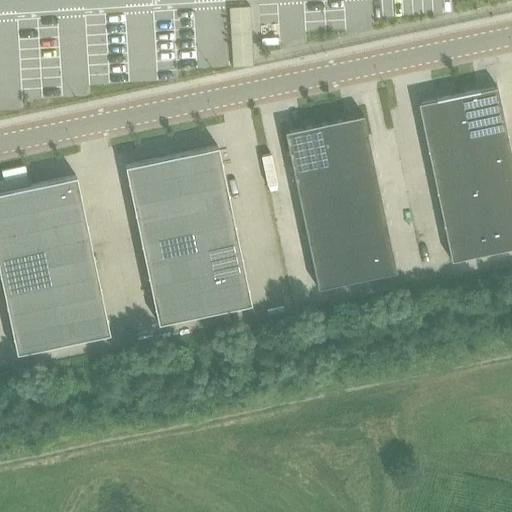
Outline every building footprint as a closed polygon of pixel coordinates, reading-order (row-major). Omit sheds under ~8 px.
[(458,94),(467,141),(506,133),(497,86),(458,94)] [(458,94),(419,102),(428,149),(467,141),(458,94)] [(362,114),(323,122),(332,161),(371,153),(362,114)] [(323,122),(284,130),(293,169),(332,161),(323,122)] [(506,133),(467,141),(471,160),(510,152),(506,133)] [(467,141),(428,149),(432,168),(471,160),(467,141)] [(218,145),(171,154),(177,186),(224,176),(218,145)] [(511,161),(510,152),(471,160),(475,180),(511,172),(511,161)] [(371,153),(332,161),(336,180),(375,172),(371,153)] [(171,154),(124,164),(130,196),(177,186),(171,154)] [(471,160),(432,168),(436,188),(475,180),(471,160)] [(332,161),(293,169),(297,189),(336,180),(332,161)] [(375,172),(336,180),(340,200),(379,192),(375,172)] [(511,172),(475,180),(479,199),(511,192),(511,172)] [(76,174),(29,184),(36,216),(83,206),(76,174)] [(224,176),(177,186),(184,218),(231,208),(224,176)] [(336,180),(297,189),(301,208),(340,200),(336,180)] [(475,180),(436,188),(440,207),(479,199),(475,180)] [(29,184),(0,190),(0,223),(36,216),(29,184)] [(177,186),(130,196),(137,228),(184,218),(177,186)] [(379,192),(340,200),(343,216),(382,208),(379,192)] [(511,192),(479,199),(482,215),(511,208),(511,192)] [(479,199),(440,207),(443,222),(482,215),(479,199)] [(340,200),(301,208),(304,224),(343,216),(340,200)] [(83,206),(36,216),(43,248),(90,238),(83,206)] [(231,208),(184,218),(191,250),(238,240),(231,208)] [(382,208),(343,216),(346,232),(385,223),(382,208)] [(511,208),(482,215),(485,230),(511,224),(511,208)] [(482,215),(443,222),(447,238),(485,230),(482,215)] [(36,216),(0,223),(0,256),(43,248),(36,216)] [(343,216),(304,224),(307,240),(346,232),(343,216)] [(184,218),(137,228),(144,260),(191,250),(184,218)] [(385,223),(346,232),(350,247),(389,239),(385,223)] [(511,224),(485,230),(489,250),(511,244),(511,224)] [(485,230),(447,238),(451,257),(489,250),(485,230)] [(346,232),(307,240),(310,256),(350,247),(346,232)] [(90,238),(43,248),(49,279),(96,269),(90,238)] [(389,239),(350,247),(353,263),(392,255),(389,239)] [(238,240),(191,250),(197,281),(244,271),(238,240)] [(350,247),(310,256),(314,271),(353,263),(350,247)] [(43,248),(0,256),(0,279),(2,289),(49,279),(43,248)] [(191,250),(144,260),(150,291),(197,281),(191,250)] [(392,255),(353,263),(356,279),(395,270),(392,255)] [(353,263),(314,271),(317,287),(356,279),(353,263)] [(96,269),(49,279),(56,311),(103,301),(96,269)] [(197,281),(204,313),(251,303),(244,271),(197,281)] [(49,279),(2,289),(9,321),(56,311),(49,279)] [(150,291),(157,323),(204,313),(197,281),(150,291)] [(56,311),(63,343),(110,333),(103,301),(56,311)] [(9,321),(15,353),(63,343),(56,311),(9,321)]
